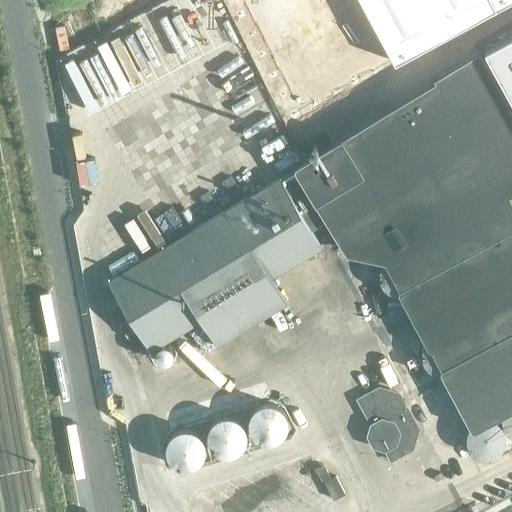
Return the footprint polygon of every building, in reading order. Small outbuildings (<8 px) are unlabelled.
[(231,0),(294,116),(508,0),(231,0)] [(511,35),(484,51),(511,102),(511,35)] [(281,176),(108,280),(150,349),(202,318),(218,344),(288,302),(272,276),(323,245),(311,227),(325,219),(344,251),(384,262),(381,266),(380,270),(379,275),(379,280),(381,284),(383,288),(386,291),(391,293),(395,294),(399,294),(425,343),(422,350),(422,354),(422,359),(423,362),(426,366),(429,369),(433,372),(437,374),(442,375),(470,427),(467,433),(466,439),(467,445),(469,449),(474,454),(479,457),(483,458),(488,458),(492,457),(497,455),(501,451),(503,448),(505,443),(506,438),(506,434),(505,431),(500,424),(495,420),(502,416),(502,420),(502,424),(504,428),(505,431),(509,435),(511,436),(511,201),(509,196),(511,194),(511,123),(471,55),(431,80),(433,83),(344,136),(280,174),(281,176)] [(407,407),(404,406),(405,403),(400,393),(380,387),(357,399),(365,413),(371,425),(368,436),(373,446),(385,449),(391,460),(412,449),(418,428),(407,407)] [(260,464),(294,465),(295,426),(260,425),(260,464)] [(223,434),(218,457),(182,448),(173,484),(211,493),(216,472),(250,480),(259,443),(223,434)] [(316,469),(322,480),(330,476),(325,465),(316,469)] [(441,471),(434,475),(436,480),(443,476),(441,471)] [(336,476),(325,481),(334,499),(345,493),(336,476)] [(218,489),(222,511),(242,511),(258,509),(254,482),(218,489)]
